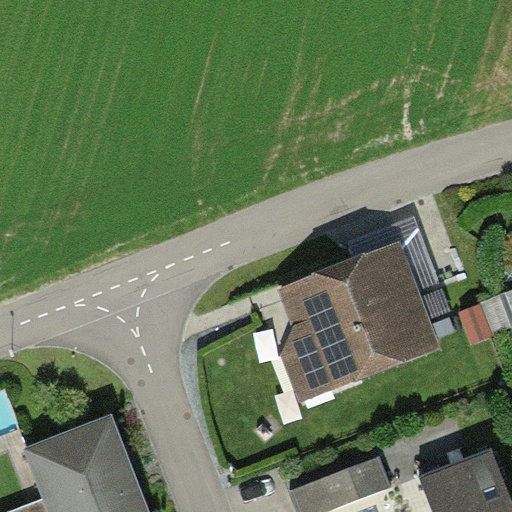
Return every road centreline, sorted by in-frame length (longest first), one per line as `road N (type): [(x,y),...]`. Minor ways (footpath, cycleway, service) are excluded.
road 1 (unclassified): [(511,145),(171,266),(126,304)]
road 2 (residential): [(206,511),(126,304)]
road 3 (residential): [(126,304),(75,303),(0,332)]
